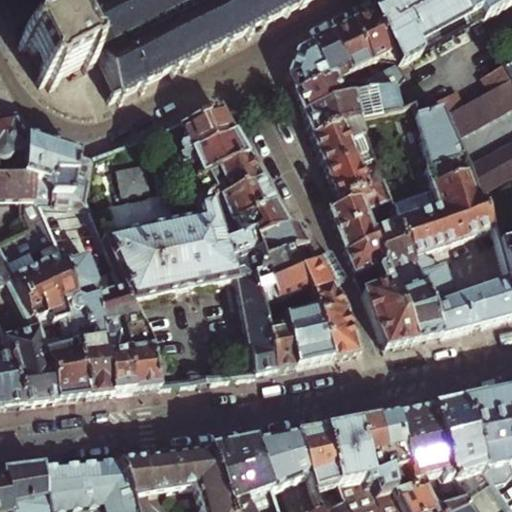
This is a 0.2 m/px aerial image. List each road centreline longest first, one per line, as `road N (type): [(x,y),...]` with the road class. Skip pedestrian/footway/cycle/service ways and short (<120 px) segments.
road 1 (residential): [(0,450),(383,390)]
road 2 (residential): [(383,390),(238,63)]
road 3 (residential): [(238,63),(98,132),(68,135),(28,108),(0,59)]
road 4 (residential): [(358,0),(238,63)]
road 5 (residential): [(383,390),(511,358)]
